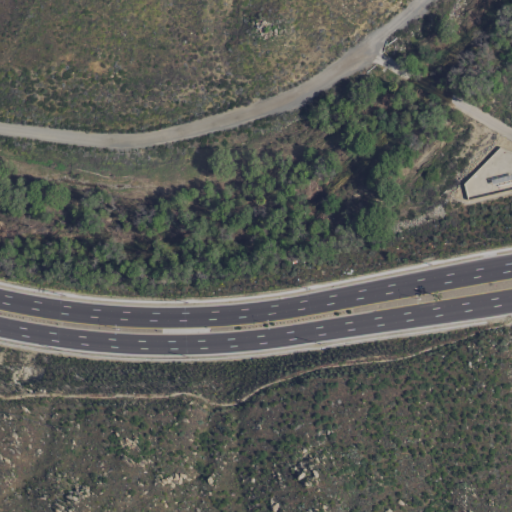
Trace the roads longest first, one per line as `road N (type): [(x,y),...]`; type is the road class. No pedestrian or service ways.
road 1 (primary): [(511,270),(216,319),(100,320),(0,302)]
road 2 (primary): [(0,324),(136,341),(227,339),(511,294)]
road 3 (track): [(0,131),(130,143),(218,124),(325,82),(423,0)]
